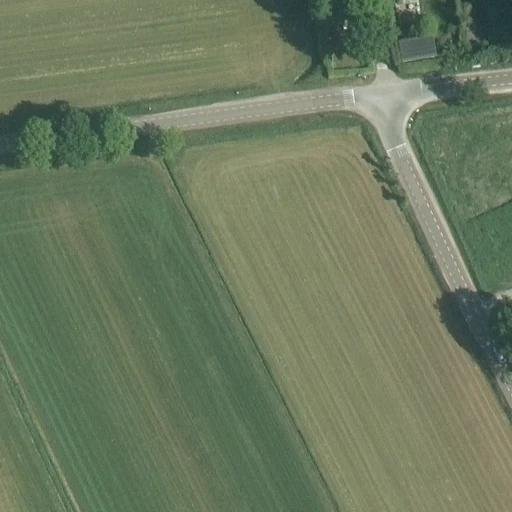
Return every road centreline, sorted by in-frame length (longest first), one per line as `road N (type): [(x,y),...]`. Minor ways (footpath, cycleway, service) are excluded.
road 1 (unclassified): [(0,145),(385,95)]
road 2 (unclassified): [(511,386),(402,161),(385,95)]
road 3 (unclassified): [(385,95),(511,79)]
